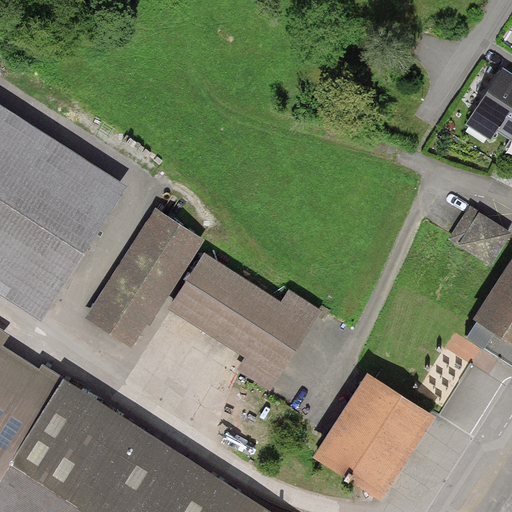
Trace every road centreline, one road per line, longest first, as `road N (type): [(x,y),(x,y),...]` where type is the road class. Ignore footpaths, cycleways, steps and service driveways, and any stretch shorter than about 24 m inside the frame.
road 1 (track): [(449,174),(372,149),(281,134),(225,71),(194,0)]
road 2 (residential): [(423,120),(504,0)]
